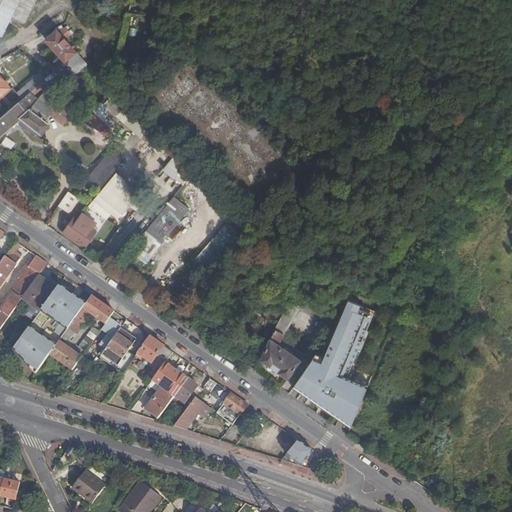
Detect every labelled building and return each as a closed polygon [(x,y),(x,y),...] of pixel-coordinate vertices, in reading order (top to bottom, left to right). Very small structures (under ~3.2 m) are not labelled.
[(0,0),(0,21),(9,26),(12,18),(22,23),(23,23),(26,22),(36,0),(0,0)] [(0,35),(3,37),(9,26),(0,21),(0,35)] [(53,32),(44,40),(65,64),(78,53),(66,39),(71,34),(65,26),(61,29),(57,25),(52,30),(53,32)] [(304,171),(184,52),(183,51),(171,64),(170,80),(140,95),(261,215),(304,171)] [(46,80),(51,86),(57,81),(63,87),(81,70),(86,75),(89,72),(85,67),(88,65),(78,53),(65,64),(46,80)] [(170,80),(171,64),(157,78),(140,95),(170,80)] [(23,99),(31,92),(46,80),(39,72),(17,92),(23,99)] [(0,76),(0,97),(10,87),(0,76)] [(86,117),(107,136),(122,119),(117,115),(130,101),(118,89),(108,80),(101,87),(107,93),(101,101),(103,102),(95,111),(93,109),(86,117)] [(0,135),(16,121),(36,136),(41,135),(49,124),(43,120),(48,114),(62,125),(73,111),(69,108),(72,104),(63,97),(60,101),(59,100),(56,104),(43,93),(39,99),(31,92),(23,99),(0,119),(0,135)] [(130,101),(117,115),(122,119),(142,139),(154,124),(130,101)] [(158,128),(154,124),(142,139),(146,142),(158,128)] [(2,144),(12,150),(17,144),(6,137),(2,144)] [(172,152),(158,138),(150,145),(164,160),(172,152)] [(112,149),(88,178),(100,188),(125,159),(112,149)] [(189,177),(171,163),(165,170),(183,185),(189,177)] [(94,200),(117,220),(139,193),(116,173),(94,200)] [(66,194),(60,204),(67,210),(74,199),(66,194)] [(33,198),(25,210),(37,219),(46,206),(33,198)] [(225,220),(193,258),(200,263),(209,270),(217,266),(249,229),(251,221),(229,199),(216,211),(225,220)] [(154,239),(161,244),(162,244),(180,221),(164,209),(145,232),(154,239)] [(67,228),(63,234),(84,248),(96,231),(93,229),(98,222),(83,212),(79,219),(75,216),(71,222),(68,220),(64,226),(67,228)] [(154,239),(145,232),(133,247),(142,255),(154,239)] [(154,239),(142,255),(140,256),(150,263),(164,245),(162,244),(161,244),(154,239)] [(20,259),(10,251),(0,263),(0,287),(16,265),(20,259)] [(39,277),(48,265),(37,258),(29,268),(27,266),(18,277),(12,294),(0,310),(0,330),(8,319),(23,299),(39,277)] [(48,283),(39,277),(23,299),(41,313),(44,308),(58,290),(48,283)] [(58,290),(59,288),(49,281),(48,283),(58,290)] [(70,327),(83,309),(58,290),(44,308),(70,327)] [(105,326),(115,312),(92,297),(83,309),(70,327),(69,328),(76,334),(90,315),(105,326)] [(333,310),(308,298),(303,312),(327,324),(333,310)] [(298,381),(296,386),(320,403),(327,408),(351,425),(368,386),(372,376),(354,368),(377,313),(361,306),(349,301),(332,340),(324,357),(315,354),(312,360),(311,361),(298,381)] [(282,318),(291,324),(300,310),(288,303),(282,318)] [(282,318),(261,360),(288,379),(301,361),(278,344),(291,324),(282,318)] [(14,349),(36,374),(49,355),(57,345),(30,326),(14,349)] [(78,348),(85,353),(100,333),(93,328),(78,348)] [(137,341),(121,330),(101,358),(104,360),(116,368),(137,341)] [(166,364),(173,354),(149,337),(137,354),(161,370),(166,364)] [(57,345),(49,355),(72,372),(82,357),(60,341),(57,345)] [(175,397),(188,379),(166,364),(161,370),(153,382),(162,388),(158,393),(150,404),(146,409),(146,410),(158,419),(175,397)] [(197,386),(188,379),(175,397),(184,403),(185,403),(197,386)] [(220,395),(225,391),(211,380),(207,385),(220,395)] [(162,388),(153,382),(149,387),(158,393),(162,388)] [(203,390),(197,386),(185,403),(190,407),(196,399),(203,390)] [(296,386),(294,388),(319,406),(320,403),(296,386)] [(232,426),(248,407),(232,395),(217,414),(232,426)] [(190,407),(175,428),(186,431),(198,413),(204,418),(211,410),(196,399),(190,407)] [(327,408),(325,410),(350,428),(351,425),(327,408)] [(300,466),(312,452),(299,442),(288,456),(300,466)] [(72,489),(93,504),(105,487),(86,471),(72,489)] [(3,480),(0,490),(0,496),(16,500),(20,483),(4,480),(3,480)] [(119,511),(120,511),(150,511),(162,497),(141,482),(119,511)]
